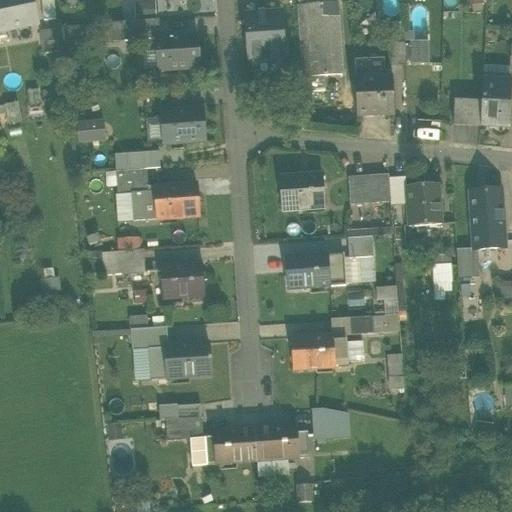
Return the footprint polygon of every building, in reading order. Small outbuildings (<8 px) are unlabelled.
[(32,0),(0,0),(0,32),(37,24),(32,0)] [(53,0),(41,0),(44,21),(56,19),(53,0)] [(153,19),(153,2),(132,1),(132,18),(153,19)] [(304,78),(309,78),(321,77),(342,76),(337,3),(331,4),(299,6),(304,78)] [(454,37),(455,13),(443,12),(442,37),(454,37)] [(281,13),(246,16),(249,60),(284,57),(281,13)] [(455,13),(454,37),(470,37),(470,13),(455,13)] [(123,23),(124,42),(156,40),(156,39),(160,39),(159,21),(123,23)] [(403,32),(404,39),(426,38),(425,30),(403,32)] [(157,53),(158,72),(200,69),(198,37),(160,39),(156,39),(156,40),(157,53)] [(408,40),(409,63),(428,62),(426,39),(408,40)] [(388,44),(389,66),(405,66),(405,43),(388,44)] [(143,73),(158,72),(157,53),(142,54),(143,73)] [(354,60),(355,78),(392,76),(392,72),(385,72),(384,59),(354,60)] [(510,82),(510,67),(483,66),(483,80),(510,82)] [(355,78),(357,118),(358,118),(358,116),(393,115),(393,117),(394,117),(392,76),(355,78)] [(322,93),(321,77),(309,78),(310,94),(322,93)] [(481,127),(508,129),(511,82),(510,82),(483,80),(482,103),(481,127)] [(454,126),(481,127),(482,103),(455,102),(453,126),(454,126)] [(162,143),(163,146),(205,143),(203,110),(160,113),(161,119),(162,143)] [(83,131),(84,143),(104,141),(102,117),(100,118),(100,116),(76,118),(78,132),(83,131)] [(161,119),(145,120),(147,144),(162,143),(161,119)] [(159,153),(126,155),(127,172),(160,170),(159,153)] [(117,173),(118,196),(132,195),(146,194),(146,193),(144,171),(117,173)] [(280,179),(282,212),(324,209),(322,176),(280,179)] [(350,206),(390,203),(389,180),(388,177),(348,179),(350,206)] [(405,179),(389,180),(390,203),(390,205),(407,204),(406,188),(405,179)] [(196,186),(155,189),(157,221),(157,222),(199,218),(196,186)] [(407,204),(409,228),(442,225),(439,186),(406,188),(407,204)] [(133,223),(157,221),(155,189),(154,189),(154,190),(146,193),(146,194),(132,195),(133,223)] [(469,194),(472,234),(505,232),(502,192),(469,194)] [(117,224),(133,223),(132,195),(118,196),(115,196),(117,224)] [(505,249),(505,232),(472,234),(473,251),(478,251),(505,249)] [(114,240),(116,251),(140,247),(138,236),(114,240)] [(348,240),(349,260),(357,260),(373,259),(372,239),(348,240)] [(115,254),(117,276),(146,274),(144,251),(115,254)] [(457,252),(458,278),(479,276),(478,251),(473,251),(457,252)] [(103,255),(104,277),(117,276),(115,254),(103,255)] [(345,287),(345,285),(343,261),(343,255),(327,256),(329,288),(345,287)] [(288,291),(329,288),(327,256),(286,259),(288,291)] [(349,260),(343,261),(345,285),(359,284),(357,260),(349,260)] [(160,268),(163,301),(205,298),(202,265),(160,268)] [(438,301),(451,301),(450,282),(438,281),(438,301)] [(376,290),(377,301),(397,300),(396,288),(376,290)] [(146,327),(145,315),(127,317),(129,329),(146,327)] [(370,319),(371,335),(383,334),(382,318),(370,319)] [(370,319),(343,321),(344,337),(371,335),(370,319)] [(344,341),(344,337),(343,321),(332,322),(333,337),(333,342),(344,341)] [(166,347),(168,347),(166,329),(131,331),(132,352),(150,351),(149,348),(166,347)] [(293,372),(335,369),(333,342),(333,337),(291,339),(293,372)] [(344,341),(333,342),(335,369),(335,370),(337,370),(337,369),(348,368),(347,364),(346,344),(346,341),(344,341)] [(362,343),(346,344),(347,364),(363,363),(362,343)] [(168,347),(166,347),(168,381),(211,378),(208,344),(168,347)] [(151,382),(168,381),(166,347),(149,348),(150,351),(151,382)] [(134,383),(151,382),(150,351),(132,352),(134,383)] [(388,368),(389,391),(404,390),(402,367),(388,368)] [(511,388),(503,388),(503,405),(511,405),(511,388)] [(177,408),(178,420),(201,419),(200,407),(177,408)] [(313,441),(348,439),(347,416),(323,411),(312,412),(313,441)] [(165,421),(167,442),(182,441),(182,435),(202,433),(201,419),(178,420),(165,421)] [(279,461),(297,459),(296,434),(295,428),(255,431),(258,462),(279,461)] [(257,462),(258,462),(255,431),(255,430),(214,433),(214,438),(217,466),(257,463),(257,462)] [(306,434),(296,434),(297,459),(297,460),(309,459),(307,436),(306,434)] [(207,467),(217,466),(214,438),(205,438),(198,439),(198,440),(190,440),(192,467),(207,466),(207,467)] [(258,478),(280,476),(279,461),(258,462),(257,462),(257,463),(258,478)] [(297,487),(298,504),(311,503),(310,486),(297,487)]
